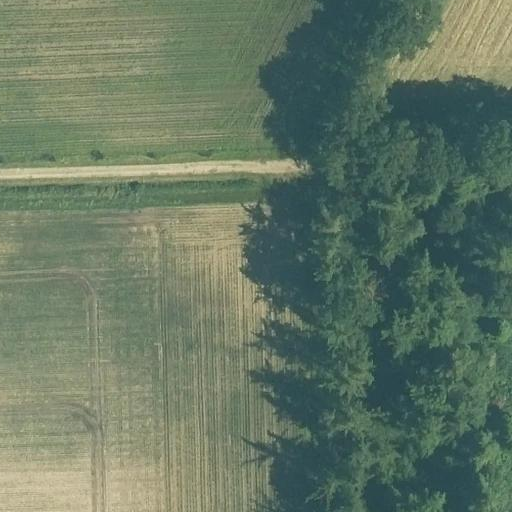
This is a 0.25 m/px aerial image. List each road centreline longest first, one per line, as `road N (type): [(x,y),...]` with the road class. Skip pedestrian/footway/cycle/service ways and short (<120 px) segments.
road 1 (track): [(302,171),(311,187),(319,288),(325,511)]
road 2 (track): [(0,181),(302,171)]
road 3 (track): [(302,171),(397,0)]
